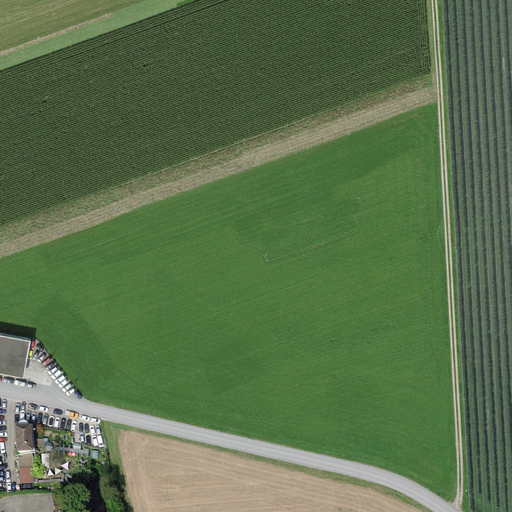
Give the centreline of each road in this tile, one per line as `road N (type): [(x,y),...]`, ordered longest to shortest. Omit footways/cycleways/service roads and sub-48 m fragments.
road 1 (track): [(456,511),(434,0)]
road 2 (tertiary): [(0,391),(354,470),(396,482),(447,511)]
